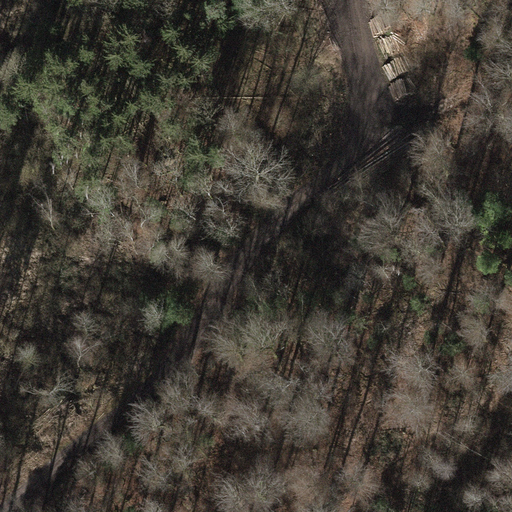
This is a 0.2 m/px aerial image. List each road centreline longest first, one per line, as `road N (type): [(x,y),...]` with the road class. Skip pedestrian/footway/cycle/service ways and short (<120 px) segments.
road 1 (track): [(358,0),(368,96),(357,147),(256,245),(157,380),(4,511)]
road 2 (track): [(352,511),(372,487),(511,390)]
